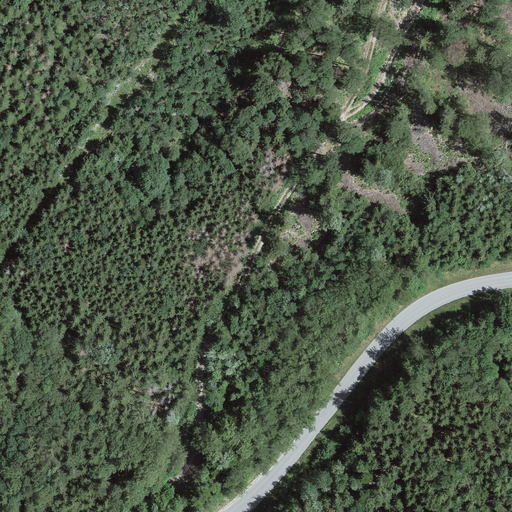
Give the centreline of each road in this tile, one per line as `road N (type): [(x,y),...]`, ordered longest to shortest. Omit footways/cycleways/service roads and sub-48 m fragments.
road 1 (track): [(386,0),(361,83),(280,205),(206,351),(196,451),(187,468),(121,511)]
road 2 (tertiary): [(237,511),(394,329),(444,295),(511,279)]
road 3 (track): [(338,121),(370,98),(422,0)]
